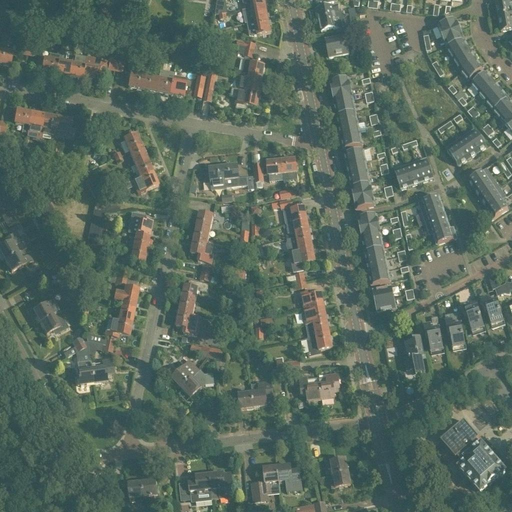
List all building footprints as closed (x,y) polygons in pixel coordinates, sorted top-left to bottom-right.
[(263,0),(249,0),(252,10),(265,7),(263,0)] [(508,1),(495,3),(498,18),(511,15),(511,5),(509,6),(508,1)] [(50,9),(54,15),(60,11),(56,5),(50,9)] [(318,22),(335,18),(334,14),(339,13),(337,6),(316,11),(318,22)] [(268,20),(265,7),(252,10),(254,23),(268,20)] [(511,15),(498,18),(501,33),(511,30),(511,21),(511,15)] [(336,23),(335,18),(318,22),(321,33),(342,29),(341,22),(336,23)] [(268,20),(254,23),(248,24),(249,31),(256,30),(257,37),(271,35),(268,20)] [(460,31),(456,20),(437,28),(441,39),(460,31)] [(66,23),(65,32),(75,34),(76,25),(66,23)] [(359,30),(349,32),(350,39),(360,37),(359,30)] [(446,49),(464,42),(460,31),(441,39),(446,49)] [(345,37),(325,40),(329,60),(348,56),(345,37)] [(236,47),(239,48),(254,51),(255,45),(237,42),(236,47)] [(453,62),(470,52),(464,42),(446,49),(453,62)] [(21,56),(26,56),(27,57),(30,46),(24,45),(21,56)] [(30,57),(31,58),(36,58),(38,48),(32,47),(30,57)] [(254,51),(239,48),(238,54),(242,55),(244,58),(252,60),(254,51)] [(12,54),(0,51),(0,66),(10,68),(12,54)] [(461,74),(476,61),(470,52),(453,62),(461,74)] [(55,76),(69,79),(73,58),(73,56),(60,54),(58,62),(55,76)] [(69,79),(83,81),(86,61),(73,58),(69,79)] [(55,76),(58,62),(44,60),(38,59),(36,66),(43,68),(42,73),(55,76)] [(87,59),(86,61),(83,81),(97,83),(98,78),(104,79),(106,71),(114,73),(116,62),(110,61),(109,63),(100,61),(99,67),(93,66),(94,61),(89,60),(87,59)] [(397,68),(405,64),(402,59),(395,62),(397,68)] [(245,79),(262,82),(265,68),(251,66),(252,62),(243,61),(241,73),(245,74),(245,79)] [(468,83),(483,71),(476,61),(461,74),(468,83)] [(440,70),(436,63),(432,66),(436,72),(440,70)] [(142,91),(145,78),(144,78),(146,70),(128,67),(127,76),(131,76),(128,89),(142,91)] [(444,76),(440,70),(436,72),(440,79),(444,76)] [(478,96),(494,83),(486,74),(471,87),(478,96)] [(145,78),(142,91),(156,94),(158,80),(145,78)] [(242,79),(239,92),(260,95),(262,82),(245,79),(241,78),(242,79)] [(172,83),(158,80),(156,94),(169,96),(172,83)] [(332,95),(351,91),(349,80),(329,84),(332,95)] [(172,83),(169,96),(183,99),(186,85),(172,83)] [(486,104),(501,92),(494,83),(478,96),(486,104)] [(214,87),(206,86),(203,103),(211,104),(214,87)] [(457,93),(452,87),(448,90),(453,96),(457,93)] [(204,91),(195,90),(194,98),(202,100),(204,91)] [(239,92),(231,90),(230,97),(238,98),(236,109),(245,111),(246,107),(257,109),(260,95),(239,92)] [(351,91),(332,95),(334,107),(354,103),(351,91)] [(493,113),(508,100),(501,92),(486,104),(493,113)] [(467,105),(462,99),(458,103),(463,109),(467,105)] [(500,122),(511,112),(511,104),(508,100),(493,113),(500,122)] [(354,103),(334,107),(336,118),(356,114),(354,103)] [(470,117),(476,112),(473,109),(467,113),(470,117)] [(31,114),(17,112),(14,126),(22,127),(21,134),(27,135),(31,114)] [(473,121),(479,116),(476,112),(470,117),(473,121)] [(508,131),(511,126),(511,112),(500,122),(508,131)] [(42,139),(46,117),(31,114),(27,135),(26,139),(42,142),(42,139)] [(358,125),(356,114),(336,118),(339,129),(358,125)] [(56,139),(60,120),(46,117),(42,139),(56,142),(56,139)] [(463,121),(460,117),(453,121),(456,125),(463,121)] [(75,131),(70,130),(72,122),(60,120),(56,139),(73,142),(75,131)] [(453,127),(450,123),(444,127),(447,131),(453,127)] [(360,136),(358,125),(339,129),(341,140),(360,136)] [(485,135),(491,130),(488,126),(482,131),(485,135)] [(447,131),(444,127),(438,132),(441,136),(447,131)] [(488,138),(494,134),(491,130),(485,135),(488,138)] [(487,149),(475,131),(465,137),(477,155),(487,149)] [(129,154),(142,149),(136,136),(124,141),(129,154)] [(363,148),(360,136),(341,140),(343,152),(363,148)] [(477,155),(465,137),(455,144),(468,162),(477,155)] [(501,146),(496,140),(492,144),(497,149),(501,146)] [(468,162),(455,144),(445,150),(458,169),(468,162)] [(147,162),(142,149),(129,154),(134,167),(147,162)] [(364,152),(344,156),(346,167),(366,163),(364,152)] [(427,160),(415,164),(422,184),(434,181),(427,160)] [(281,162),(282,176),(297,174),(295,161),(281,162)] [(147,162),(134,167),(140,180),(153,174),(147,162)] [(282,176),(281,162),(267,164),(269,177),(282,176)] [(368,174),(366,163),(346,167),(349,178),(368,174)] [(422,184),(415,164),(405,167),(412,188),(422,184)] [(507,170),(503,164),(499,167),(503,173),(507,170)] [(263,183),(261,166),(253,167),(255,184),(263,183)] [(237,167),(223,169),(225,182),(239,181),(237,167)] [(412,188),(405,167),(393,171),(400,192),(412,188)] [(225,182),(223,169),(209,170),(212,192),(226,190),(225,182)] [(493,180),(486,170),(468,183),(475,193),(493,180)] [(511,177),(507,170),(503,173),(507,180),(511,177)] [(31,178),(29,178),(30,174),(20,173),(19,179),(22,180),(31,182),(31,178)] [(158,187),(153,174),(140,180),(145,193),(158,187)] [(368,174),(349,178),(351,190),(370,186),(368,174)] [(87,189),(97,182),(94,177),(84,184),(87,189)] [(31,196),(42,190),(43,184),(31,182),(22,180),(31,196)] [(481,202),(499,190),(493,180),(475,193),(481,202)] [(97,182),(87,189),(90,194),(100,187),(97,182)] [(370,186),(351,190),(353,201),(373,197),(370,186)] [(100,187),(90,194),(94,199),(105,195),(100,187)] [(45,195),(42,190),(31,196),(34,201),(45,195)] [(485,214),(506,199),(499,190),(481,202),(487,211),(484,213),(485,214)] [(45,195),(34,201),(37,206),(47,200),(45,195)] [(375,208),(373,197),(353,201),(356,212),(375,208)] [(422,216),(443,209),(439,197),(418,204),(422,216)] [(96,199),(95,205),(106,207),(108,199),(96,199)] [(120,201),(108,199),(106,207),(119,207),(120,201)] [(491,223),(509,211),(503,202),(506,200),(506,199),(485,214),(491,223)] [(47,200),(37,206),(40,211),(50,205),(47,200)] [(286,227),(307,223),(305,209),(293,211),(291,201),(273,205),(274,211),(280,210),(281,212),(283,211),(283,214),(286,227)] [(53,210),(50,205),(40,211),(43,216),(53,210)] [(106,207),(105,213),(105,216),(111,216),(120,213),(119,207),(106,207)] [(23,213),(20,208),(15,211),(18,216),(23,213)] [(443,209),(422,216),(426,226),(446,219),(443,209)] [(53,210),(43,216),(46,221),(56,215),(53,210)] [(94,211),(92,217),(104,219),(105,216),(105,213),(94,211)] [(12,212),(2,218),(5,223),(15,218),(12,212)] [(37,224),(43,220),(40,214),(33,218),(37,224)] [(59,220),(56,215),(46,221),(48,226),(59,220)] [(199,215),(196,228),(210,231),(213,217),(199,215)] [(360,232),(379,228),(377,216),(357,220),(360,232)] [(15,218),(5,223),(8,228),(17,223),(15,218)] [(446,219),(426,226),(429,237),(453,229),(450,230),(446,219)] [(59,220),(48,226),(51,231),(61,225),(59,220)] [(136,236),(149,239),(152,225),(139,222),(136,236)] [(103,225),(91,223),(90,229),(109,232),(110,226),(103,225)] [(310,236),(307,223),(286,227),(287,235),(295,234),(296,239),(310,236)] [(61,225),(51,231),(54,236),(64,230),(61,225)] [(196,228),(194,242),(207,245),(210,231),(196,228)] [(379,228),(360,232),(362,243),(381,239),(379,228)] [(109,232),(90,229),(88,234),(100,237),(101,234),(109,236),(109,232)] [(457,240),(453,229),(429,237),(429,238),(433,237),(436,247),(457,240)] [(67,235),(64,230),(54,236),(57,240),(67,235)] [(240,243),(247,244),(249,233),(241,233),(240,243)] [(100,237),(88,234),(87,240),(99,243),(100,237)] [(67,235),(57,240),(60,245),(70,240),(67,235)] [(149,239),(136,236),(133,250),(146,252),(149,239)] [(296,239),(287,241),(287,243),(286,245),(286,247),(286,249),(287,251),(289,252),(289,254),(293,254),(313,250),(310,236),(296,239)] [(381,239),(362,243),(364,254),(384,250),(381,239)] [(73,245),(70,240),(60,245),(62,250),(73,245)] [(0,253),(5,262),(18,254),(14,248),(18,246),(15,241),(0,249),(0,253)] [(215,246),(207,245),(194,242),(191,256),(199,257),(198,263),(211,266),(215,246)] [(75,249),(73,245),(62,250),(65,255),(75,249)] [(78,255),(75,249),(65,255),(68,260),(78,255)] [(146,252),(133,250),(130,263),(144,266),(146,252)] [(313,250),(293,254),(297,273),(297,276),(294,276),(295,277),(286,279),(287,285),(305,281),(303,274),(303,272),(302,266),(315,264),(313,250)] [(384,250),(364,254),(367,265),(386,261),(384,250)] [(24,251),(18,254),(5,262),(11,274),(34,261),(31,256),(27,258),(24,251)] [(83,262),(78,255),(68,260),(71,265),(83,262)] [(386,261),(367,265),(369,277),(388,273),(386,261)] [(212,275),(213,269),(202,267),(201,273),(212,275)] [(116,278),(128,280),(129,272),(118,270),(116,278)] [(38,282),(47,277),(44,271),(35,277),(38,282)] [(236,271),(235,278),(245,280),(246,273),(236,271)] [(391,284),(388,273),(369,277),(371,288),(391,284)] [(212,278),(201,275),(199,282),(211,284),(212,278)] [(50,282),(47,277),(38,282),(40,288),(50,282)] [(128,280),(116,278),(110,277),(109,283),(126,286),(128,280)] [(195,304),(198,292),(206,294),(208,286),(189,282),(188,288),(185,287),(182,301),(195,304)] [(305,283),(294,286),(295,292),(307,290),(305,283)] [(510,292),(511,284),(505,284),(505,285),(498,289),(499,289),(500,293),(501,296),(504,295),(510,296),(510,292)] [(374,304),(394,300),(392,288),(372,292),(374,304)] [(122,305),(135,308),(139,292),(125,289),(124,295),(116,294),(114,302),(122,304),(122,305)] [(304,313),(324,309),(322,295),(308,298),(308,294),(300,295),(304,313)] [(495,298),(490,300),(488,300),(487,298),(480,301),(484,313),(486,313),(491,327),(495,326),(499,328),(499,329),(505,327),(497,302),(495,298)] [(394,300),(374,304),(377,315),(396,312),(394,300)] [(192,317),(195,304),(182,301),(179,315),(192,317)] [(40,325),(53,317),(49,311),(53,309),(50,304),(33,313),(40,325)] [(135,308),(122,305),(119,320),(132,323),(135,308)] [(468,305),(462,307),(461,307),(465,320),(467,319),(472,334),(475,332),(479,335),(479,336),(485,334),(477,309),(476,305),(469,307),(468,305)] [(324,309),(304,313),(303,314),(305,327),(313,325),(327,323),(324,309)] [(466,351),(461,326),(459,314),(452,316),(454,321),(445,323),(447,335),(450,335),(453,349),(456,349),(460,351),(460,352),(466,351)] [(200,319),(192,317),(179,315),(176,329),(184,330),(183,335),(197,338),(200,319)] [(57,324),(53,317),(40,325),(46,336),(64,327),(61,321),(57,324)] [(432,325),(423,327),(425,339),(428,339),(431,354),(434,353),(438,355),(438,357),(444,355),(437,319),(431,320),(432,325)] [(119,320),(118,322),(108,320),(105,336),(111,337),(110,338),(118,340),(119,337),(129,339),(132,323),(119,320)] [(327,323),(313,325),(305,327),(308,340),(330,336),(327,323)] [(105,338),(86,334),(87,343),(114,349),(115,343),(104,341),(105,338)] [(330,336),(308,340),(306,341),(309,354),(307,355),(307,356),(307,357),(308,359),(309,359),(321,356),(321,352),(332,350),(330,336)] [(81,338),(71,344),(74,349),(84,343),(81,338)] [(420,339),(413,341),(414,344),(405,345),(408,360),(405,361),(407,373),(415,372),(416,377),(425,375),(422,358),(424,358),(420,339)] [(84,343),(74,349),(77,355),(87,349),(84,343)] [(88,350),(112,355),(114,349),(87,343),(88,350)] [(201,353),(202,349),(191,347),(190,354),(200,357),(200,358),(207,359),(208,355),(201,353)] [(216,350),(209,349),(208,355),(215,356),(214,361),(221,362),(223,351),(216,350)] [(90,367),(93,386),(106,384),(105,377),(113,376),(111,361),(102,363),(102,365),(90,367)] [(76,364),(80,388),(93,386),(90,367),(90,362),(76,364)] [(181,390),(192,379),(187,374),(190,371),(186,367),(172,380),(181,390)] [(301,374),(300,367),(289,368),(290,375),(301,374)] [(381,399),(391,399),(390,375),(380,375),(381,399)] [(330,381),(319,382),(321,402),(334,401),(334,395),(339,394),(337,376),(329,377),(330,381)] [(197,385),(192,379),(181,390),(190,400),(204,387),(200,382),(197,385)] [(321,402),(319,382),(319,380),(307,382),(307,379),(299,380),(301,397),(307,397),(308,404),(321,402)] [(271,384),(254,386),(257,410),(274,408),(271,384)] [(257,410),(254,386),(250,386),(251,395),(244,395),(244,392),(238,392),(240,411),(257,410)] [(480,447),(476,443),(479,441),(464,423),(440,443),(455,461),(457,459),(463,466),(459,470),(480,495),(505,474),(499,467),(504,463),(486,442),(480,447)] [(424,435),(412,440),(414,443),(425,438),(424,435)] [(434,457),(422,462),(424,466),(435,460),(434,457)] [(333,477),(348,474),(345,461),(327,464),(328,470),(331,469),(333,477)] [(277,469),(279,484),(286,483),(287,493),(302,492),(300,473),(297,473),(297,475),(291,474),(290,467),(277,469)] [(279,484),(277,469),(263,470),(265,485),(252,486),(254,504),(268,503),(267,496),(272,496),(280,495),(279,484)] [(348,474),(333,477),(334,484),(331,485),(332,491),(350,487),(348,474)] [(223,475),(209,476),(212,502),(232,499),(232,502),(234,502),(231,480),(223,481),(223,475)] [(212,502),(209,476),(196,478),(196,479),(189,480),(190,485),(189,485),(190,498),(195,497),(196,503),(211,501),(212,503),(212,502)] [(155,482),(142,484),(144,499),(151,498),(151,503),(158,502),(155,482)] [(144,499),(142,484),(129,485),(131,505),(137,504),(137,500),(144,499)]
